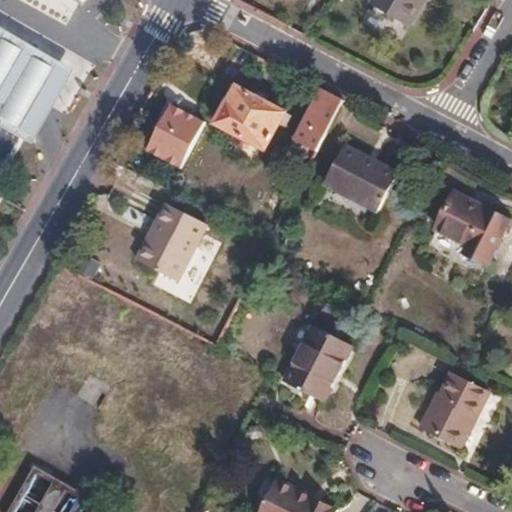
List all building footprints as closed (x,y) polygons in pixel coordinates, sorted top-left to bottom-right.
[(31,0),(70,17),(77,0),(31,0)] [(409,24),(423,0),(372,0),(372,1),(409,24)] [(0,120),(26,135),(34,139),(74,68),(0,25),(0,120)] [(236,88),(217,126),(265,151),(284,113),(236,88)] [(342,103),(322,92),(304,126),(324,137),(342,105),(342,103)] [(0,181),(26,135),(0,120),(0,181)] [(345,148),(325,184),(380,214),(400,178),(345,148)] [(456,196),(437,232),(468,248),(465,255),(486,266),(507,224),(456,196)] [(166,207),(137,262),(179,284),(207,229),(166,207)] [(314,326),(285,381),(323,401),(351,346),(314,326)] [(85,371),(73,392),(96,406),(108,385),(85,371)] [(451,373),(425,421),(464,442),(479,414),(482,414),(493,395),(451,373)] [(94,511),(98,507),(32,467),(5,511),(94,511)] [(279,480),(262,511),(336,511),(338,510),(279,480)]
